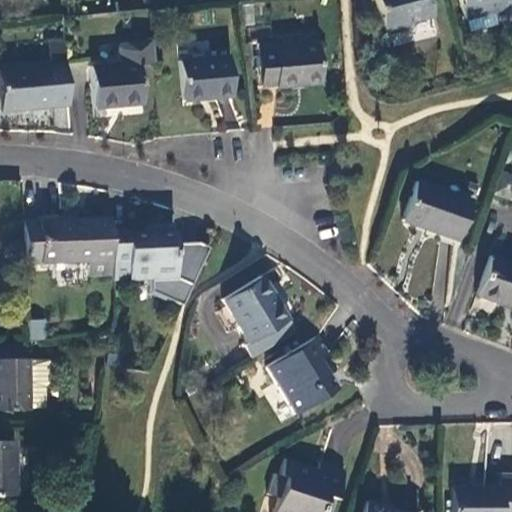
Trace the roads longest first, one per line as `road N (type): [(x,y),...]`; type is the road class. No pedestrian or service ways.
road 1 (residential): [(0,162),(62,160),(182,187),(270,229),(400,335)]
road 2 (residential): [(511,391),(449,408),(410,396),(388,374),(388,356)]
